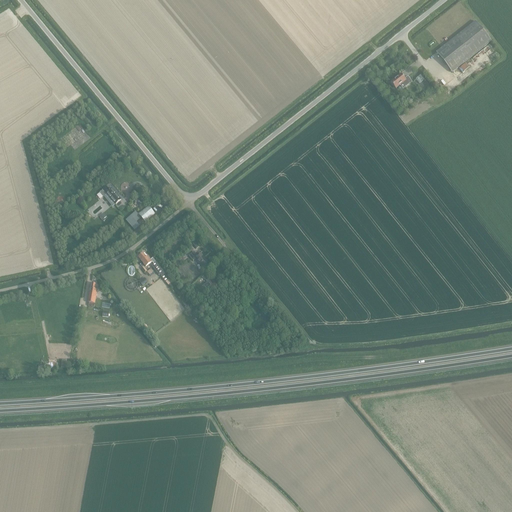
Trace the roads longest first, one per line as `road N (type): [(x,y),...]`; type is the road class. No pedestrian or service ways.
road 1 (trunk): [(511,347),(367,370),(0,402)]
road 2 (trunk): [(0,410),(511,355)]
road 3 (unclassified): [(187,202),(443,0)]
road 4 (unclassified): [(187,202),(20,0)]
road 5 (unclassified): [(0,290),(100,265),(187,202)]
